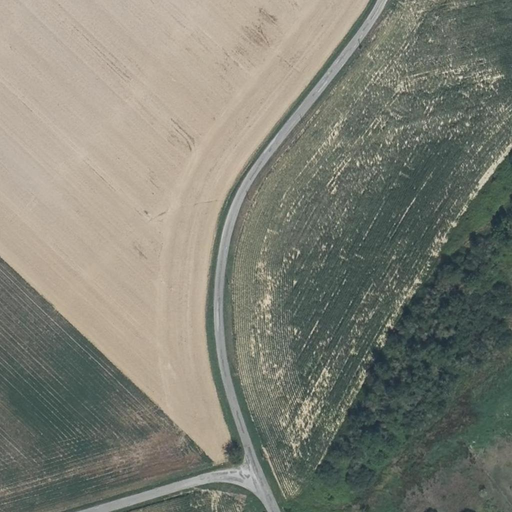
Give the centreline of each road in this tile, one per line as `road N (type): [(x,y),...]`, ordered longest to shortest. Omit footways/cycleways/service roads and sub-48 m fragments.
road 1 (unclassified): [(381,0),(255,171),(233,215),(215,289),(215,363),(248,467)]
road 2 (unclassified): [(90,511),(248,467)]
